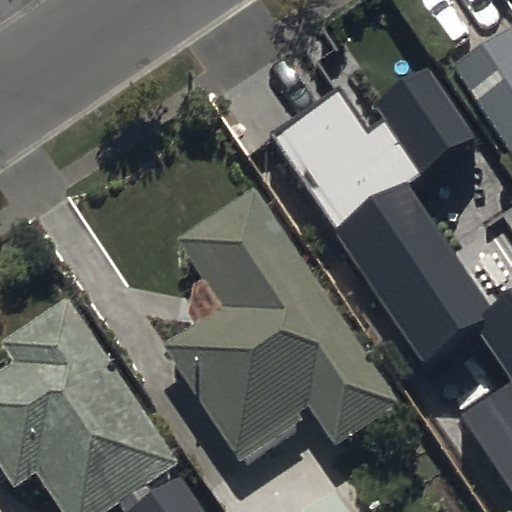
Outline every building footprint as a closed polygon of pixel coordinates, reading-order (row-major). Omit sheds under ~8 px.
[(511,38),(452,80),(511,168),(511,38)] [(337,89),(271,133),(427,361),(477,327),(511,378),(511,379),(458,415),(511,494),(511,292),(490,307),(407,184),(473,139),(426,70),(372,107),(383,122),(367,133),(337,89)] [(217,323),(166,356),(238,468),(310,422),(332,457),(398,414),(261,200),(173,256),(217,323)] [(108,511),(175,464),(68,311),(0,356),(0,357),(12,375),(0,383),(0,470),(19,499),(37,487),(54,511),(108,511)] [(205,511),(181,477),(129,511),(205,511)]
